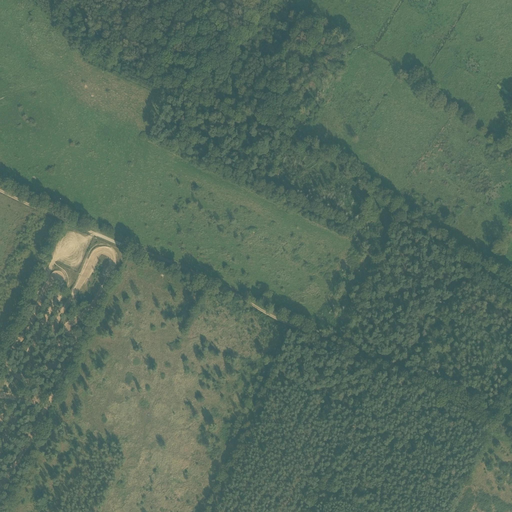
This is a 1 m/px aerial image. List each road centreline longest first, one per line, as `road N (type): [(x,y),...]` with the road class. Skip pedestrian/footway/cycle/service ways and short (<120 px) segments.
road 1 (track): [(511,430),(63,215)]
road 2 (track): [(196,99),(244,114),(359,181),(511,294)]
